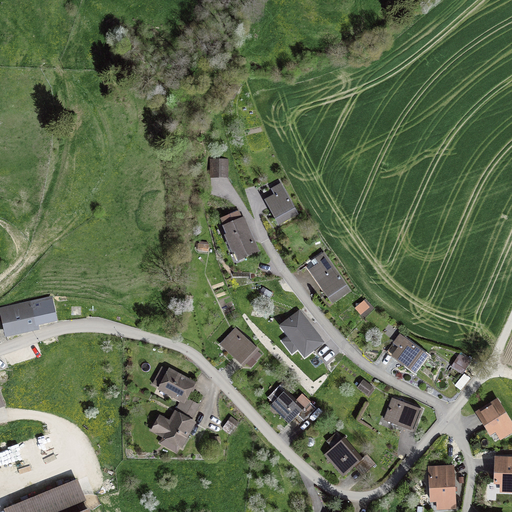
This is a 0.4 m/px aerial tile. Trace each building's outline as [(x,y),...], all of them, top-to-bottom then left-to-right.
[(229,88),(237,92),(241,86),(229,80),(227,84),(230,86),(229,88)] [(211,176),(227,176),(227,160),(211,160),(211,176)] [(280,184),(263,193),(274,213),(273,213),(279,224),(296,214),(280,184)] [(239,259),(257,251),(243,219),(242,219),(238,212),(222,220),(228,235),(226,236),(233,251),(235,250),(239,259)] [(332,302),(349,290),(322,251),(306,262),(326,292),(325,292),(332,302)] [(36,323),(54,319),(51,303),(2,314),(6,334),(37,328),(36,323)] [(362,303),(356,309),(361,313),(366,308),(362,303)] [(321,342),(299,313),(282,326),(305,355),(321,342)] [(258,350),(236,329),(223,343),(230,349),(228,352),(235,358),(237,356),(245,364),(258,350)] [(405,364),(414,371),(426,355),(399,335),(388,350),(406,363),(405,364)] [(181,403),(179,407),(193,414),(198,405),(185,398),(193,383),(170,370),(166,377),(159,374),(153,384),(174,395),(172,398),(181,403)] [(363,380),(358,388),(367,394),(372,387),(363,380)] [(271,405),(289,423),(300,412),(306,418),(316,408),(309,402),(304,408),(286,390),(289,387),(284,381),(279,386),(284,391),(271,405)] [(422,410),(393,399),(385,420),(386,420),(387,418),(395,421),(394,423),(403,426),(404,424),(414,428),(413,430),(413,431),(422,410)] [(477,413),(490,433),(503,425),(508,433),(511,430),(511,424),(497,400),(477,413)] [(189,420),(193,414),(179,407),(170,423),(159,417),(152,429),(181,445),(193,423),(189,420)] [(325,454),(343,475),(359,462),(361,465),(359,467),(364,473),(375,464),(367,454),(362,458),(344,438),(325,454)] [(511,458),(496,458),(495,482),(510,483),(510,491),(511,491),(511,458)] [(430,476),(431,500),(447,499),(447,507),(455,507),(453,475),(430,476)] [(6,509),(6,511),(57,511),(84,501),(76,480),(6,509)]
